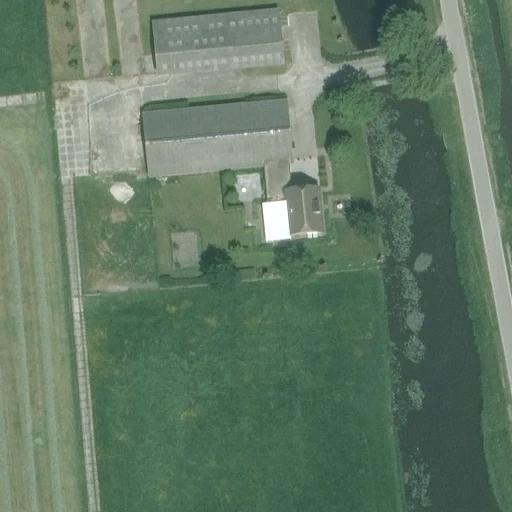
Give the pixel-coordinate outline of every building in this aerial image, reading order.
[(151,24),(156,76),(283,63),(278,11),(151,24)] [(263,167),(264,167),(290,165),(289,164),(293,164),(286,101),(142,115),(148,178),(263,167)] [(292,192),(290,165),(264,167),(267,205),(262,205),(266,243),(291,241),(290,237),(320,234),(316,190),(292,192)] [(240,202),(257,201),(256,174),(228,175),(229,194),(239,193),(240,202)] [(173,236),(174,258),(197,257),(196,235),(173,236)]
